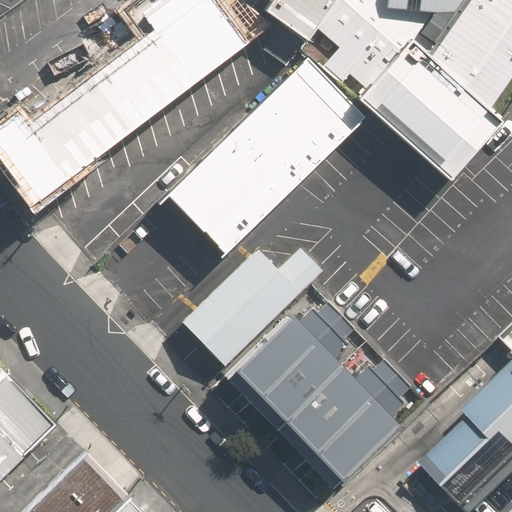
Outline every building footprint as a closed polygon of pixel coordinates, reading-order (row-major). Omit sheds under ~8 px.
[(250,28),(257,18),(231,0),(137,0),(107,22),(128,50),(36,118),(28,107),(0,127),(0,150),(37,200),(260,35),(250,28)] [(447,178),(501,118),(488,106),(422,52),(459,0),(331,0),(314,26),(338,46),(321,66),(370,110),(447,178)] [(511,0),(459,0),(422,52),(488,106),(511,73),(511,0)] [(221,252),(360,116),(301,57),(163,193),(221,252)] [(214,355),(310,274),(274,232),(178,313),(214,355)] [(405,413),(303,308),(237,372),(338,477),(405,413)] [(471,418),(421,462),(467,509),(511,463),(511,363),(463,410),(471,418)] [(0,474),(58,420),(7,365),(0,371),(0,474)] [(103,511),(126,490),(86,448),(17,511),(103,511)] [(148,511),(126,490),(103,511),(148,511)]
